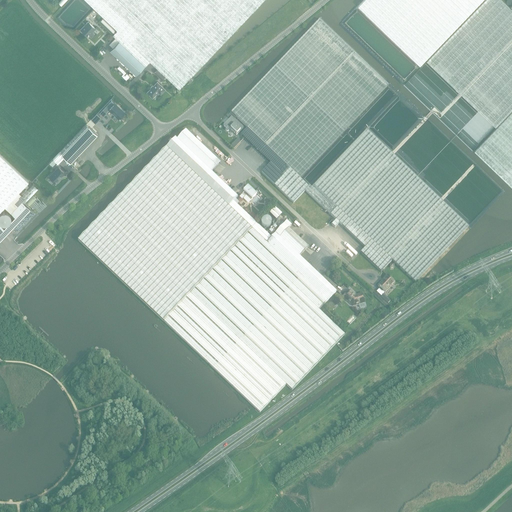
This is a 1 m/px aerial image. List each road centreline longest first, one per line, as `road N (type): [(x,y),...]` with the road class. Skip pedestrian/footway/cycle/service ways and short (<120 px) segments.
road 1 (primary): [(511,251),(436,287),(130,511)]
road 2 (primary): [(141,511),(420,305),(511,257)]
road 3 (unclassified): [(164,130),(66,206),(0,271)]
road 4 (unclassified): [(188,112),(341,258)]
road 5 (tertiary): [(164,130),(29,0)]
road 6 (tertiary): [(188,112),(325,0)]
